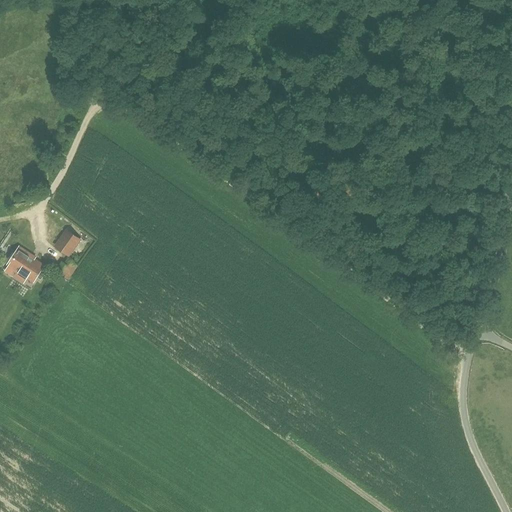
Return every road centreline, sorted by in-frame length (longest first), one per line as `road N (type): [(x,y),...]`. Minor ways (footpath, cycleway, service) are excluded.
road 1 (track): [(468,354),(109,103),(98,106),(47,202),(22,199),(0,216)]
road 2 (unclassified): [(504,511),(462,419),(476,327)]
road 3 (unclassified): [(476,327),(511,173)]
